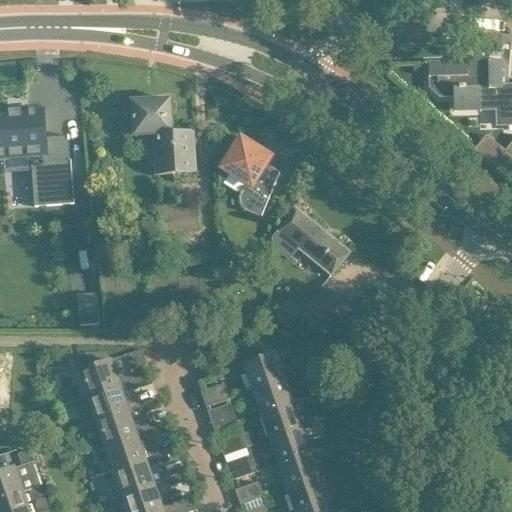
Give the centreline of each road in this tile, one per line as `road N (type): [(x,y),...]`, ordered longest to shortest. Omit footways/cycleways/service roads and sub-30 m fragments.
road 1 (secondary): [(0,30),(129,37),(246,66),(302,93)]
road 2 (unclassified): [(434,511),(435,329),(454,273),(491,229)]
road 3 (residential): [(302,93),(333,38),(357,26),(511,21)]
road 4 (secondary): [(302,93),(354,122),(491,229)]
road 5 (unclassified): [(230,511),(166,342)]
